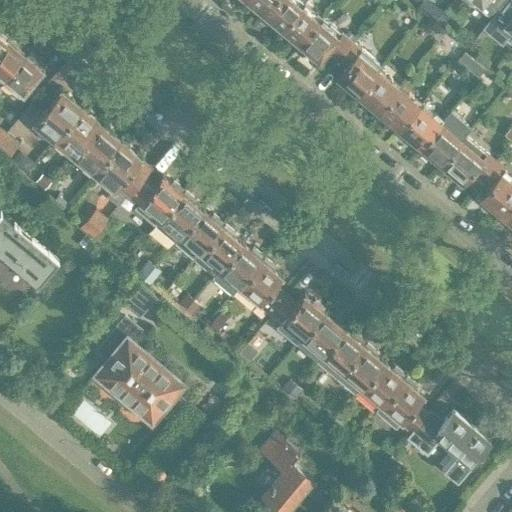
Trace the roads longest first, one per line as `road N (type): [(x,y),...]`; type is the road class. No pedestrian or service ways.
road 1 (residential): [(511,399),(32,0)]
road 2 (residential): [(511,273),(185,0)]
road 3 (residential): [(144,511),(0,391)]
